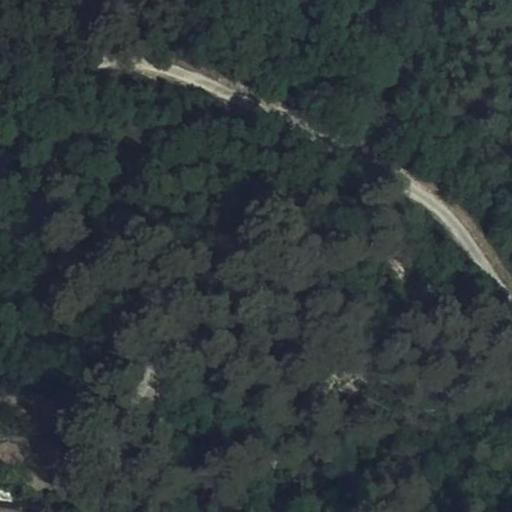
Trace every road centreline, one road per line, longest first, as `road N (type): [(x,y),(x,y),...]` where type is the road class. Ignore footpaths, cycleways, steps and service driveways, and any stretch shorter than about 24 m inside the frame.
road 1 (track): [(511,304),(416,192),(215,89),(37,49),(0,53)]
road 2 (track): [(107,511),(167,323),(0,210)]
